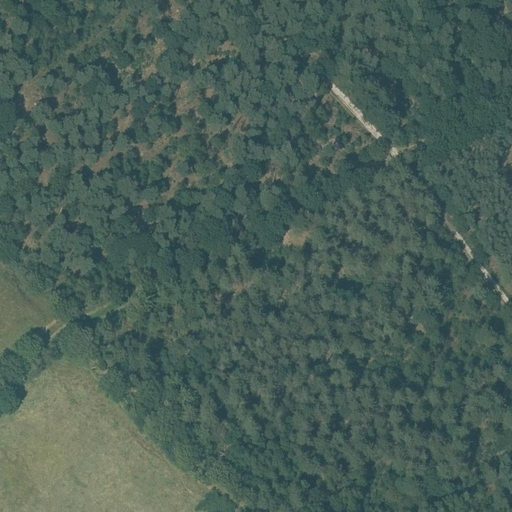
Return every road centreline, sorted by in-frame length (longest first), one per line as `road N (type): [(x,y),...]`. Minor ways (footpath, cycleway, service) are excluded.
road 1 (track): [(0,391),(68,330),(397,158)]
road 2 (track): [(400,161),(249,0)]
road 3 (track): [(511,306),(400,161)]
